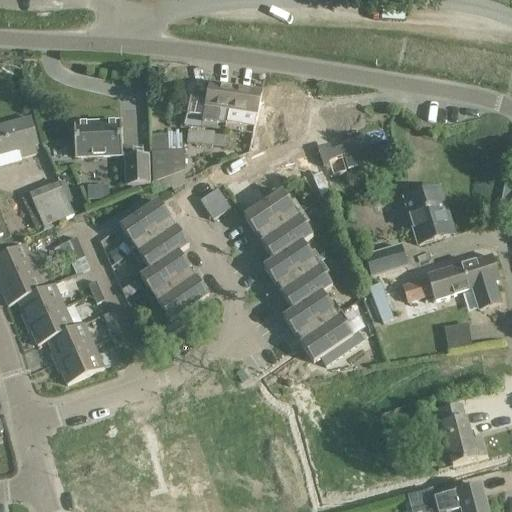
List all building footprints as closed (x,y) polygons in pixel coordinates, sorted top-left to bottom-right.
[(226,126),(233,90),(210,85),(202,129),(224,133),(225,126),(226,126)] [(233,90),(226,126),(254,131),(256,119),(260,102),(261,95),(233,90)] [(285,98),(278,134),(305,140),(312,104),(285,98)] [(322,111),(317,141),(340,145),(345,115),(322,111)] [(30,120),(0,127),(0,157),(18,153),(20,161),(36,156),(34,149),(37,148),(30,120)] [(78,121),(78,154),(125,155),(126,123),(78,121)] [(188,132),(187,146),(223,149),(224,135),(188,132)] [(167,136),(152,136),(153,184),(184,173),(183,152),(168,152),(167,136)] [(316,142),(305,146),(313,168),(324,164),(316,142)] [(343,157),(348,171),(389,158),(385,144),(343,157)] [(129,156),(129,185),(150,185),(149,156),(129,156)] [(256,158),(242,160),(247,197),(261,196),(256,158)] [(59,183),(21,200),(35,230),(42,227),(43,229),(74,216),(59,183)] [(511,189),(505,183),(501,202),(503,214),(511,213),(511,189)] [(109,199),(108,185),(88,186),(89,200),(109,199)] [(440,190),(404,201),(418,247),(454,236),(440,190)] [(213,203),(222,197),(218,191),(209,197),(213,203)] [(274,264),(302,244),(312,238),(282,193),(244,219),(256,237),(257,236),(263,245),(262,246),(274,264)] [(204,209),(213,203),(209,197),(200,203),(204,209)] [(217,210),(226,204),(222,197),(213,203),(217,210)] [(150,273),(179,255),(189,248),(177,230),(176,231),(169,222),(171,221),(158,203),(146,212),(140,216),(134,220),(128,224),(121,229),(120,229),(150,273)] [(209,216),(217,210),(213,203),(204,209),(209,216)] [(135,208),(140,216),(146,212),(141,204),(135,208)] [(226,204),(217,210),(222,216),(231,210),(226,204)] [(134,220),(140,216),(135,208),(129,213),(134,220)] [(217,210),(209,216),(213,222),(222,216),(217,210)] [(122,217),(128,224),(134,220),(129,213),(122,217)] [(121,229),(128,224),(122,217),(116,221),(121,229)] [(11,239),(0,244),(0,255),(16,248),(11,239)] [(72,253),(81,249),(76,240),(60,247),(65,256),(72,253)] [(302,244),(274,264),(263,272),(274,289),(277,287),(283,296),(281,297),(294,314),(322,295),(332,288),(302,244)] [(401,246),(364,258),(370,278),(408,267),(401,246)] [(0,258),(0,285),(35,270),(25,248),(0,258)] [(81,249),(72,253),(77,263),(85,259),(81,249)] [(170,324),(177,320),(183,316),(190,311),(209,298),(196,280),(195,281),(189,272),(191,272),(179,255),(150,273),(140,280),(170,324)] [(500,306),(494,285),(499,283),(491,258),(427,278),(428,280),(402,289),(407,305),(433,297),(436,304),(473,293),(479,312),(500,306)] [(0,285),(0,290),(8,308),(55,287),(54,287),(45,291),(35,270),(0,285)] [(92,297),(100,293),(95,283),(88,287),(88,288),(78,292),(81,300),(91,295),(92,297)] [(68,293),(64,284),(55,288),(55,287),(8,308),(18,304),(27,325),(64,309),(59,296),(68,293)] [(381,285),(368,289),(382,325),(393,321),(381,285)] [(100,293),(92,297),(96,306),(104,303),(100,293)] [(313,365),(319,361),(326,356),(332,352),(339,348),(345,343),(351,339),(322,295),(294,314),(283,320),(295,338),(296,337),(302,346),(301,347),(313,365)] [(27,325),(37,347),(84,326),(74,330),(64,309),(27,325)] [(183,316),(189,324),(195,320),(190,311),(183,316)] [(183,329),(189,324),(183,316),(177,320),(183,329)] [(170,324),(176,333),(183,329),(177,320),(170,324)] [(176,333),(170,324),(163,328),(170,337),(176,333)] [(47,343),(57,364),(94,348),(84,326),(37,347),(37,348),(47,343)] [(111,340),(120,337),(115,327),(107,330),(111,340)] [(351,339),(358,348),(364,344),(358,334),(351,339)] [(120,337),(111,340),(116,350),(124,346),(120,337)] [(351,352),(358,348),(351,339),(345,343),(351,352)] [(345,357),(351,352),(345,343),(339,348),(345,357)] [(67,387),(104,370),(110,368),(105,356),(99,359),(94,348),(57,364),(67,387)] [(338,361),(342,359),(345,357),(339,348),(332,352),(338,361)] [(332,365),(338,361),(332,352),(326,356),(332,365)] [(325,370),(332,365),(326,356),(319,361),(325,370)] [(352,378),(301,392),(307,412),(308,412),(309,414),(359,400),(352,378)] [(359,400),(309,414),(315,435),(365,421),(359,400)] [(465,422),(461,407),(438,413),(452,467),(486,459),(481,441),(472,444),(466,421),(465,422)] [(365,421),(315,435),(320,455),(370,441),(365,421)] [(139,441),(73,460),(79,482),(75,483),(79,495),(81,495),(86,511),(163,511),(159,495),(152,497),(146,476),(151,474),(148,463),(145,464),(139,441)] [(370,441),(320,455),(326,476),(376,462),(370,441)] [(326,477),(325,478),(330,498),(382,484),(376,462),(326,476),(326,477)] [(487,511),(481,488),(435,500),(432,491),(409,497),(412,511),(416,511),(436,507),(436,511),(460,511),(461,511),(487,511)]
